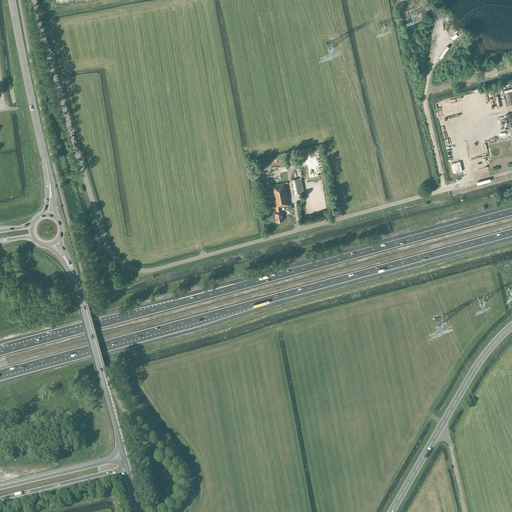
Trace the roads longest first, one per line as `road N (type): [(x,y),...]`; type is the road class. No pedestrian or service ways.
road 1 (unclassified): [(511,170),(155,269),(127,267),(105,244),(33,0)]
road 2 (motorway): [(511,211),(0,352)]
road 3 (motorway): [(0,373),(511,232)]
road 4 (secondary): [(391,511),(477,364),(511,325)]
road 5 (secondary): [(123,458),(70,269)]
road 6 (tertiary): [(49,183),(11,0)]
road 7 (unknown): [(476,80),(425,96),(450,188)]
road 8 (motorway): [(0,499),(126,468)]
road 9 (motorway): [(123,458),(0,487)]
